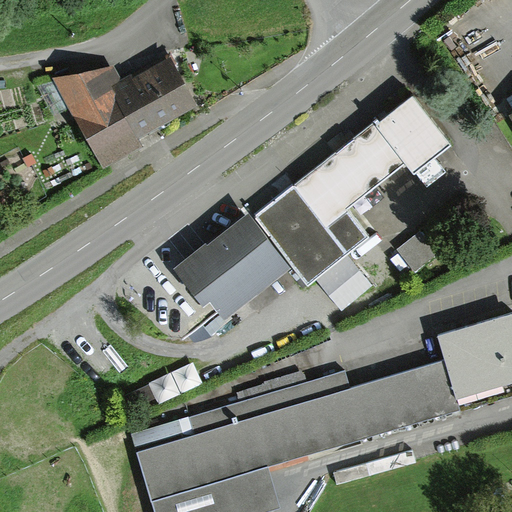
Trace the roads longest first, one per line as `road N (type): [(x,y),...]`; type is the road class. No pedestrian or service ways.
road 1 (primary): [(0,301),(157,195),(411,0)]
road 2 (residential): [(511,405),(281,477)]
road 3 (unknown): [(137,0),(78,26),(0,43)]
